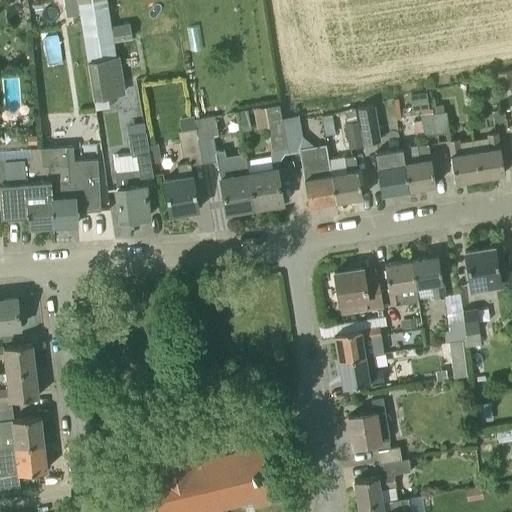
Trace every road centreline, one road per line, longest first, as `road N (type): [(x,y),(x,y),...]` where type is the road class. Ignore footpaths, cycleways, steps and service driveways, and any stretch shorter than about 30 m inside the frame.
road 1 (residential): [(330,511),(292,243)]
road 2 (residential): [(34,262),(292,243)]
road 3 (residential): [(78,483),(34,262)]
road 4 (residential): [(292,243),(511,202)]
